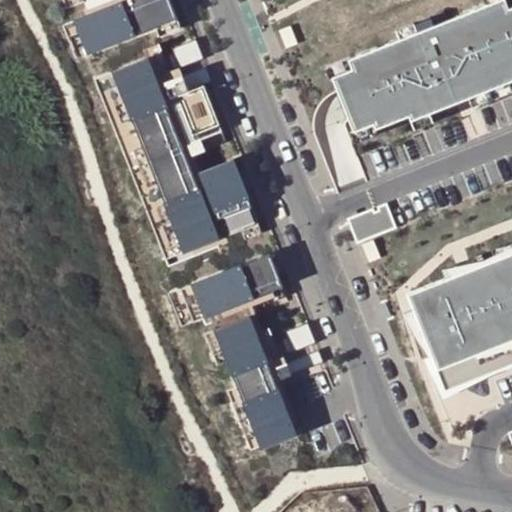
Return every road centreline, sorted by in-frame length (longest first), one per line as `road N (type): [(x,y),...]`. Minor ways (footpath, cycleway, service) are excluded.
road 1 (residential): [(311,218),(396,440),(431,473),(480,485)]
road 2 (residential): [(223,0),(311,218)]
road 3 (residential): [(311,218),(511,144)]
